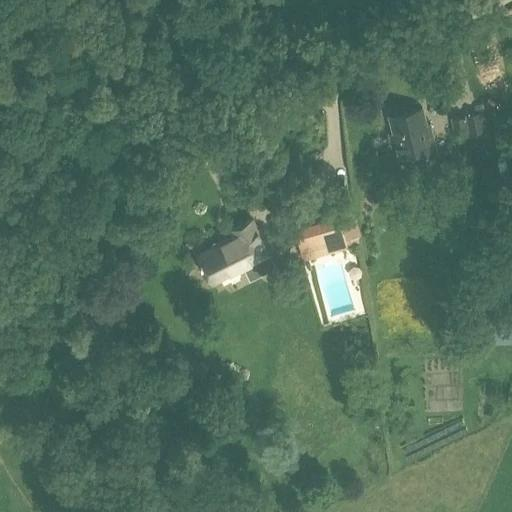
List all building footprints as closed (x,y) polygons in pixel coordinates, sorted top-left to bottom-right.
[(389,134),(396,162),(437,152),(430,123),(425,123),(422,108),(389,115),(393,133),(389,134)] [(451,118),(456,139),(487,131),(481,111),(451,118)] [(348,248),(347,245),(342,228),(339,218),(294,231),(303,261),(348,248)] [(198,253),(212,282),(243,267),(250,280),(276,267),(252,219),(232,229),(235,234),(198,253)] [(357,235),(360,234),(357,223),(342,228),(347,245),(358,241),(357,235)]
